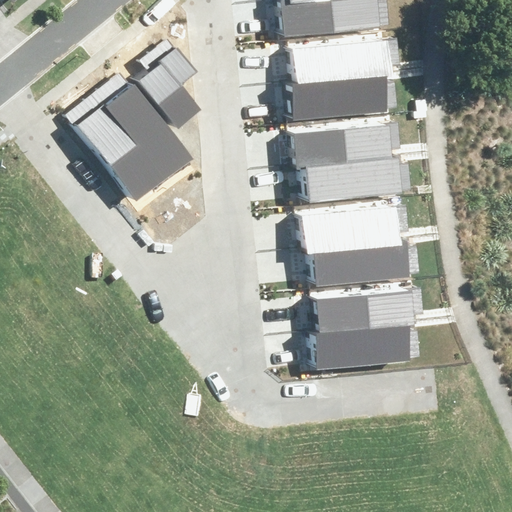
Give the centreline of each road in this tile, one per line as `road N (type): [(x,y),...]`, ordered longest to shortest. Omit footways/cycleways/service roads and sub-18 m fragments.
road 1 (residential): [(0,84),(224,380),(258,407)]
road 2 (residential): [(258,407),(217,0)]
road 3 (residential): [(258,407),(452,387)]
